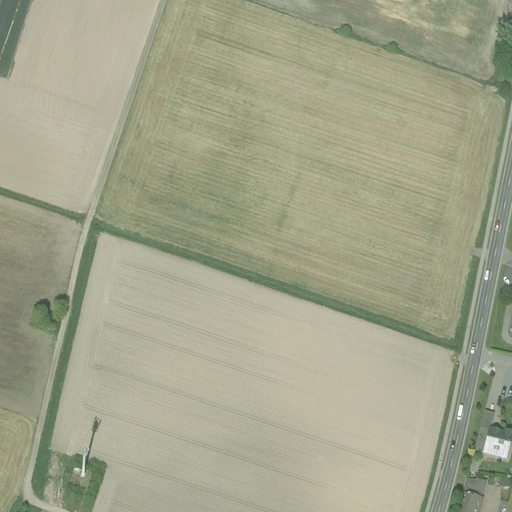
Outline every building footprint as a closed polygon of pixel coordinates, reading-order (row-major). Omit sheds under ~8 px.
[(493,417),(483,415),(480,430),(489,432),(493,417)] [(503,436),(489,433),(489,432),(480,430),(474,452),(506,460),(511,437),(511,435),(504,433),(503,436)] [(468,460),(466,473),(475,474),(477,462),(468,460)] [(510,481),(498,480),(497,488),(509,489),(510,481)] [(485,482),(465,481),(461,495),(480,500),(485,482)] [(461,495),(456,511),(477,511),(481,500),(480,500),(461,495)]
